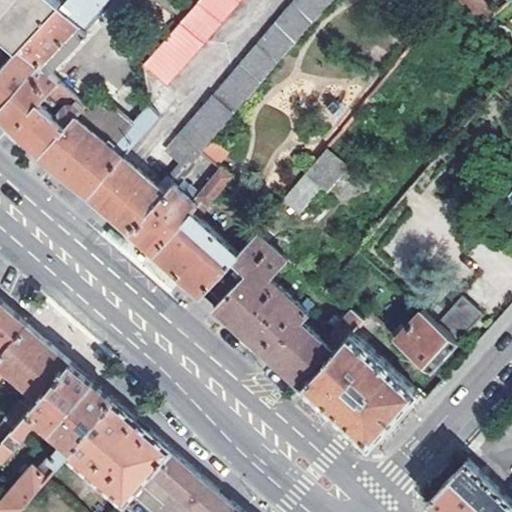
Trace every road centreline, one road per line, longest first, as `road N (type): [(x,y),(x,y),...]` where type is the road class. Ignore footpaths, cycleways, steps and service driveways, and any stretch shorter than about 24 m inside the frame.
road 1 (secondary): [(0,200),(273,441)]
road 2 (residential): [(511,344),(373,499)]
road 3 (secondary): [(373,499),(314,446),(273,441)]
